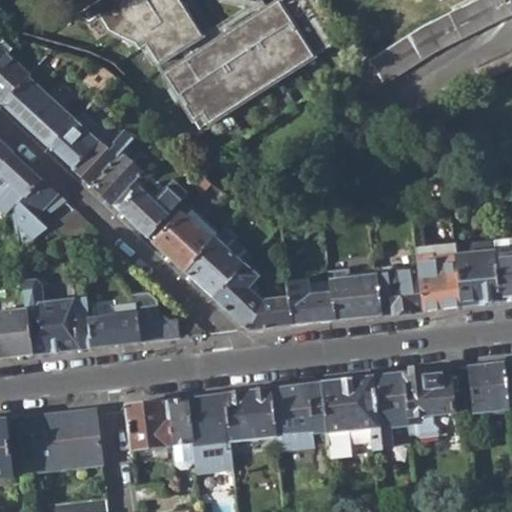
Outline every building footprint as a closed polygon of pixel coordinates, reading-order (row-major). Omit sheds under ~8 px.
[(99,14),(108,30),(115,24),(122,36),(128,31),(138,47),(145,43),(157,62),(179,48),(201,34),(179,0),(95,0),(75,13),(89,19),(99,14)] [(268,82),(287,71),(284,67),(300,57),(302,61),(320,50),(318,46),(339,33),(334,25),(318,0),(276,0),(267,6),(253,15),(234,27),(219,36),(199,49),(185,58),(163,72),(199,126),(219,114),(217,111),(232,100),(235,103),(253,92),(251,89),(266,79),(268,82)] [(179,0),(201,34),(179,48),(185,58),(199,49),(196,43),(215,32),(219,36),(234,27),(230,21),(250,10),(253,15),(267,6),(263,0),(254,0),(245,6),(210,27),(193,0),(179,0)] [(511,10),(511,3),(510,0),(468,0),(425,21),(330,81),(345,106),(441,45),(511,10)] [(339,33),(318,46),(320,50),(341,36),(339,33)] [(0,99),(1,101),(22,79),(27,74),(28,72),(0,45),(0,99)] [(287,71),(302,61),(300,57),(284,67),(287,71)] [(99,91),(116,74),(97,62),(83,80),(99,91)] [(1,101),(49,145),(74,119),(48,95),(27,74),(22,79),(1,101)] [(266,79),(251,89),(253,92),(268,82),(266,79)] [(128,105),(146,123),(153,115),(138,95),(128,105)] [(219,114),(235,103),(232,100),(217,111),(219,114)] [(105,130),(82,110),(74,119),(87,131),(97,139),(105,130)] [(71,166),(97,139),(87,131),(74,119),(49,145),(71,166)] [(123,129),(114,139),(105,149),(97,139),(71,166),(91,184),(121,151),(133,138),(123,129)] [(105,130),(97,139),(105,149),(114,139),(105,130)] [(0,140),(0,166),(13,153),(0,140)] [(140,169),(121,151),(91,184),(110,202),(140,169)] [(0,195),(5,201),(12,208),(41,178),(13,153),(0,166),(0,195)] [(116,207),(146,235),(166,213),(186,191),(171,177),(151,199),(137,186),(116,207)] [(13,209),(17,235),(37,221),(34,217),(56,193),(41,178),(12,208),(13,209)] [(75,210),(56,193),(34,217),(37,221),(46,231),(49,228),(75,210)] [(0,221),(12,208),(5,201),(0,206),(0,221)] [(65,242),(87,221),(75,210),(49,228),(65,242)] [(183,269),(211,239),(179,211),(151,240),(183,269)] [(19,251),(46,231),(37,221),(17,235),(19,251)] [(79,254),(80,255),(83,251),(101,233),(87,221),(65,242),(79,254)] [(183,269),(212,297),(244,263),(251,254),(223,227),(211,239),(183,269)] [(417,268),(421,309),(446,307),(443,277),(458,275),(455,253),(454,242),(422,246),(421,231),(413,232),(417,268)] [(83,251),(97,263),(113,245),(101,233),(83,251)] [(493,254),(499,301),(511,299),(511,236),(492,239),(492,250),(493,254)] [(492,250),(455,253),(458,275),(443,277),(446,307),(499,301),(493,254),(492,250)] [(212,297),(247,329),(291,324),(288,296),(266,298),(263,301),(253,291),(257,288),(251,282),(258,275),(244,263),(212,297)] [(328,270),(329,278),(349,276),(348,268),(328,270)] [(421,309),(417,268),(376,273),(380,314),(421,309)] [(376,273),(349,276),(329,278),(331,291),(334,319),(380,314),(376,273)] [(334,319),(331,291),(309,293),(307,278),(286,280),(288,296),(291,324),(334,319)] [(26,309),(31,353),(90,346),(86,317),(84,297),(43,301),(42,285),(33,279),(23,280),(26,309)] [(137,311),(140,340),(179,335),(177,318),(159,320),(157,305),(136,307),(137,311)] [(26,309),(0,311),(0,356),(31,353),(26,309)] [(137,311),(86,317),(90,346),(140,340),(137,311)] [(511,359),(502,361),(505,399),(511,398),(511,359)] [(467,365),(472,411),(506,408),(505,399),(502,361),(467,365)] [(401,372),(406,423),(407,427),(413,426),(413,433),(417,437),(437,435),(441,431),(440,428),(445,427),(448,432),(460,431),(459,420),(467,419),(464,393),(450,395),(449,384),(438,385),(438,376),(426,377),(425,370),(401,372)] [(369,427),(372,451),(389,447),(385,424),(406,423),(401,372),(369,377),(374,426),(369,427)] [(326,432),(369,427),(374,426),(369,377),(321,382),(326,431),(326,432)] [(326,431),(321,382),(306,384),(269,388),(274,437),(276,451),(314,447),(313,433),(326,431)] [(224,394),(228,442),(274,437),(269,388),(224,394)] [(209,474),(209,471),(206,444),(216,443),(218,469),(219,472),(232,470),(228,442),(224,394),(186,398),(194,461),(196,474),(209,474)] [(190,468),(194,461),(186,398),(159,401),(162,422),(168,421),(171,445),(174,465),(182,468),(190,468)] [(131,450),(171,445),(168,421),(162,422),(159,401),(126,405),(131,450)] [(30,416),(36,472),(52,471),(102,463),(96,408),(30,416)] [(0,477),(11,476),(13,476),(7,419),(0,419),(0,477)] [(209,471),(218,469),(216,443),(206,444),(209,471)] [(53,483),(52,471),(36,472),(39,489),(43,489),(42,485),(53,483)] [(0,492),(13,491),(11,476),(0,477),(0,492)] [(72,503),(73,511),(107,511),(106,497),(72,503)]
